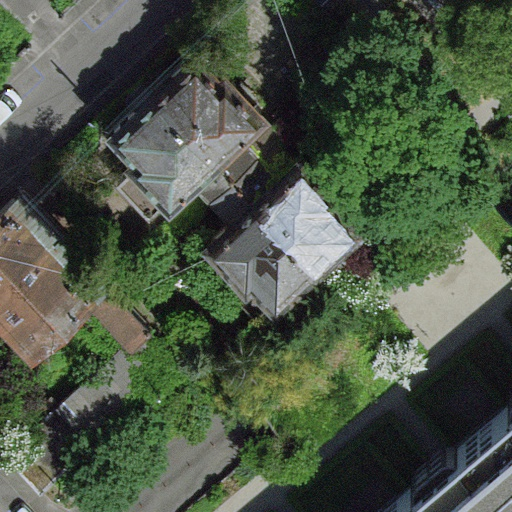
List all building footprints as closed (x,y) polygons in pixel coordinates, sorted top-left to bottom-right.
[(37,0),(7,0),(19,15),(37,0)] [(206,199),(285,121),(208,44),(129,121),(206,199)] [(308,149),(221,241),(286,302),(373,210),(308,149)] [(137,331),(153,316),(32,180),(0,208),(0,309),(39,354),(106,295),(137,331)] [(511,511),(511,408),(508,404),(411,487),(432,511),(511,511)] [(432,511),(411,487),(381,511),(432,511)]
